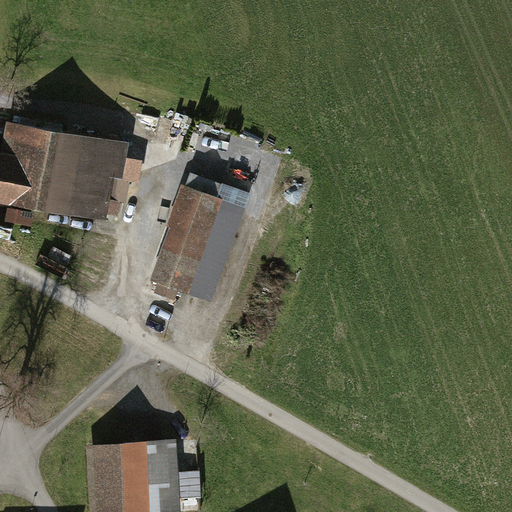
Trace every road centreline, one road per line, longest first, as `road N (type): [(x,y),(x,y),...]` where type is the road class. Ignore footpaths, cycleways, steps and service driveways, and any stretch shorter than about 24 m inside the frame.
road 1 (residential): [(444,511),(0,259)]
road 2 (track): [(51,511),(17,450),(148,343)]
